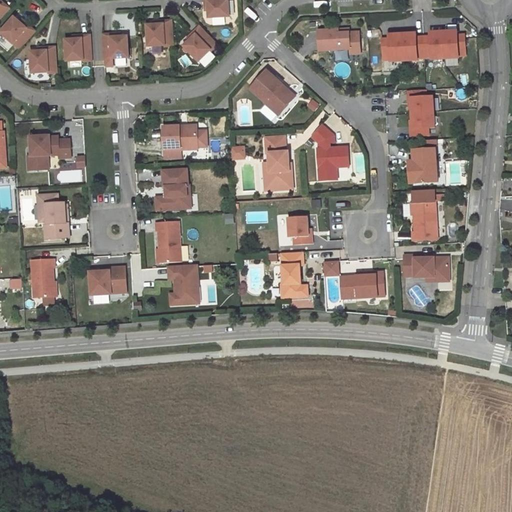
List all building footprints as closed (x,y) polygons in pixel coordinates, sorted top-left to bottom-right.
[(209,11),(210,18),(230,17),(229,0),(225,0),(205,0),(205,2),(209,2),(209,11)] [(0,4),(0,19),(10,9),(4,3),(1,6),(0,4)] [(21,23),(15,18),(1,33),(14,45),(17,41),(23,47),(36,32),(30,26),(27,29),(21,23)] [(30,26),(23,20),(21,23),(27,29),(30,26)] [(156,25),(148,26),(149,47),(166,46),(166,47),(174,47),(173,21),(164,21),(164,25),(156,25)] [(189,40),(184,45),(198,61),(210,49),(211,50),(217,44),(199,25),(193,31),(195,34),(189,40)] [(339,30),(319,31),(320,51),(350,50),(350,55),(360,54),(359,32),(349,33),(339,34),(339,30)] [(193,31),(187,37),(189,40),(195,34),(193,31)] [(383,35),(384,64),(393,63),(393,70),(405,69),(404,63),(423,62),(423,61),(466,58),(464,31),(422,33),(383,35)] [(112,34),(104,35),(105,61),(114,60),(113,59),(130,58),(129,37),(121,37),(112,38),(112,34)] [(74,40),(67,40),(68,62),(84,61),(84,62),(93,61),(91,35),(83,36),(83,39),(74,40)] [(17,41),(14,45),(20,50),(23,47),(17,41)] [(39,52),(32,52),(33,74),(49,73),(49,74),(58,73),(56,47),(48,48),(48,51),(39,52)] [(283,84),(268,71),(251,90),(266,103),(278,114),(281,114),(294,99),(281,87),(283,84)] [(297,96),(283,84),(281,87),(294,99),(297,96)] [(429,96),(429,90),(409,91),(411,137),(432,136),(432,129),(441,129),(439,96),(429,96)] [(335,136),(323,125),(313,137),(320,143),(320,149),(319,149),(321,181),(333,180),(332,167),(337,167),(350,166),(349,147),(329,148),(329,143),(335,142),(335,136)] [(182,131),(182,127),(165,127),(165,149),(182,148),(182,150),(183,150),(199,150),(199,148),(199,132),(199,130),(182,131)] [(208,148),(208,132),(199,132),(199,148),(208,148)] [(51,136),(32,137),(33,157),(29,157),(29,171),(44,170),(44,157),(49,156),(60,156),(61,159),(72,158),(71,140),(60,141),(60,137),(52,137),(51,136)] [(286,137),(267,138),(268,154),(270,154),(271,164),(271,177),(269,180),(270,189),(272,191),(291,190),(290,176),(291,176),(290,152),(287,153),(286,137)] [(183,158),(183,150),(182,150),(182,148),(165,149),(166,159),(183,158)] [(415,161),(416,184),(439,182),(437,149),(414,150),(415,161)] [(79,156),(79,167),(87,168),(87,156),(79,156)] [(189,170),(164,172),(165,188),(170,188),(170,197),(166,198),(161,198),(161,210),(186,209),(185,197),(192,197),(191,186),(189,186),(189,170)] [(40,223),(48,222),(47,205),(59,204),(59,195),(39,196),(40,223)] [(59,204),(47,205),(48,222),(48,225),(45,225),(46,240),(70,239),(69,224),(67,224),(66,205),(66,203),(59,204)] [(437,203),(414,204),(416,232),(414,232),(414,241),(439,240),(437,203)] [(310,229),(309,217),(289,218),(290,238),(294,238),(294,246),(313,244),(313,236),(310,237),(310,229)] [(183,262),(181,222),(158,223),(158,232),(159,232),(160,249),(161,263),(183,262)] [(304,252),(283,254),(284,285),(282,285),(283,298),(303,297),(305,294),(305,289),(302,286),(301,266),(302,265),(304,263),(304,252)] [(416,256),(406,256),(407,277),(417,277),(417,278),(428,278),(451,277),(450,258),(435,258),(435,261),(429,261),(429,258),(417,259),(416,256)] [(55,259),(33,261),(35,299),(56,298),(55,282),(55,269),(56,268),(55,259)] [(326,262),(327,277),(343,276),(342,261),(326,262)] [(201,304),(198,266),(170,268),(171,276),(176,276),(176,280),(176,291),(179,291),(179,294),(177,294),(177,305),(201,304)] [(110,272),(91,273),(92,296),(112,295),(112,294),(128,293),(126,268),(110,269),(110,272)] [(384,273),(374,273),(374,276),(357,277),(342,277),(343,299),(386,297),(384,273)] [(11,281),(11,290),(25,289),(24,280),(11,281)]
